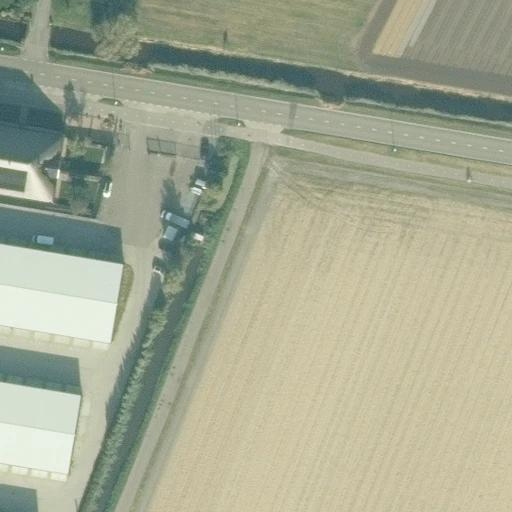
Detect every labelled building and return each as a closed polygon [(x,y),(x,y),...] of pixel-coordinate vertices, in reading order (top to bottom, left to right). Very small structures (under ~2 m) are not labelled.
[(0,194),(53,203),(54,193),(56,180),(64,137),(0,126),(0,194)] [(78,208),(75,220),(95,225),(97,213),(78,208)] [(6,245),(0,281),(0,284),(19,288),(26,249),(6,245)] [(26,249),(19,288),(39,291),(45,252),(26,249)] [(45,252),(39,291),(59,295),(65,255),(45,252)] [(65,255),(59,295),(78,298),(85,258),(65,255)] [(85,258),(78,298),(98,301),(105,262),(85,258)] [(105,262),(98,301),(118,304),(124,265),(105,262)] [(0,284),(0,325),(13,327),(19,288),(0,284)] [(19,288),(13,327),(32,331),(39,291),(19,288)] [(39,291),(32,331),(52,334),(59,295),(39,291)] [(59,295),(52,334),(72,337),(78,298),(59,295)] [(78,298),(72,337),(92,341),(98,301),(78,298)] [(98,301),(92,341),(111,344),(118,304),(98,301)] [(3,383),(0,403),(0,422),(17,425),(23,386),(3,383)] [(23,386),(17,425),(36,429),(43,389),(23,386)] [(43,389),(36,429),(56,432),(63,393),(43,389)] [(63,393),(56,432),(76,435),(82,396),(63,393)] [(0,422),(0,463),(10,465),(17,425),(0,422)] [(17,425),(10,465),(30,468),(36,429),(17,425)] [(36,429),(30,468),(49,471),(56,432),(36,429)] [(56,432),(49,471),(69,475),(73,455),(76,435),(56,432)]
